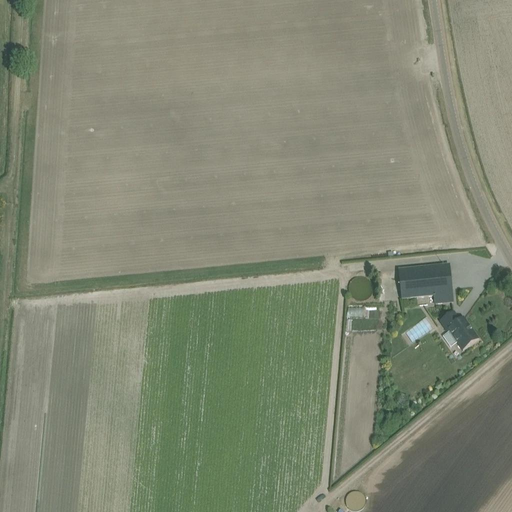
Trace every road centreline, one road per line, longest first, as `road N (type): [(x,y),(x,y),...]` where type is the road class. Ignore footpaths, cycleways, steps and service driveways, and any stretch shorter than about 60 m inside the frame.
road 1 (tertiary): [(511,263),(462,157),(432,0)]
road 2 (track): [(9,179),(20,0)]
